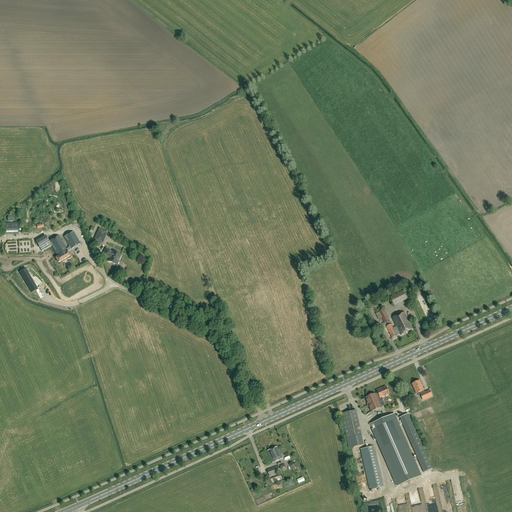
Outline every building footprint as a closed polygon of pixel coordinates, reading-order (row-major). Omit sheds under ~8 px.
[(93,242),(102,245),(105,238),(101,236),(104,230),(99,228),(93,242)] [(58,235),(49,241),(52,245),(58,256),(55,257),(58,262),(70,255),(68,250),(80,243),(73,231),(64,236),(70,246),(67,248),(58,235)] [(10,266),(49,244),(43,233),(32,239),(31,237),(3,253),(10,266)] [(116,265),(121,255),(113,251),(106,248),(103,255),(109,258),(108,261),(116,265)] [(20,272),(19,272),(31,293),(32,293),(31,292),(37,288),(37,290),(38,289),(26,268),(25,269),(26,270),(20,273),(20,272)] [(401,289),(387,295),(391,303),(404,297),(401,289)] [(389,320),(384,309),(379,311),(385,322),(389,320)] [(413,329),(405,312),(393,318),(397,327),(394,329),(391,324),(387,326),(393,338),(397,336),(397,335),(400,333),(401,335),(413,329)] [(412,384),(417,394),(418,393),(419,396),(421,395),(423,400),(432,396),(430,391),(425,393),(424,390),(420,381),(412,384)] [(378,393),(376,394),(378,399),(380,398),(389,394),(386,387),(381,389),(381,388),(377,390),(378,393)] [(381,407),(378,399),(376,394),(365,398),(371,412),(381,407)] [(355,411),(341,414),(349,448),(363,445),(355,411)] [(398,418),(375,428),(401,490),(425,480),(398,418)] [(280,452),(278,446),(268,451),(272,463),(283,458),(280,452)] [(370,490),(383,487),(374,446),(361,449),(370,490)] [(296,463),(290,466),(294,472),(300,470),(296,463)] [(278,466),(267,470),(269,476),(281,472),(278,466)] [(270,478),(273,485),(284,481),(282,474),(270,478)]
